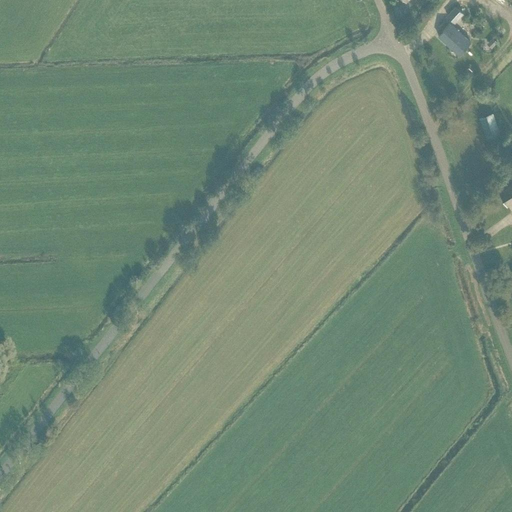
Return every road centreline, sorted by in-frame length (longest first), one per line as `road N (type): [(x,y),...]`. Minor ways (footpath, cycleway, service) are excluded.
road 1 (unclassified): [(0,480),(210,203),(308,88),(394,39)]
road 2 (unclassified): [(511,358),(394,39)]
